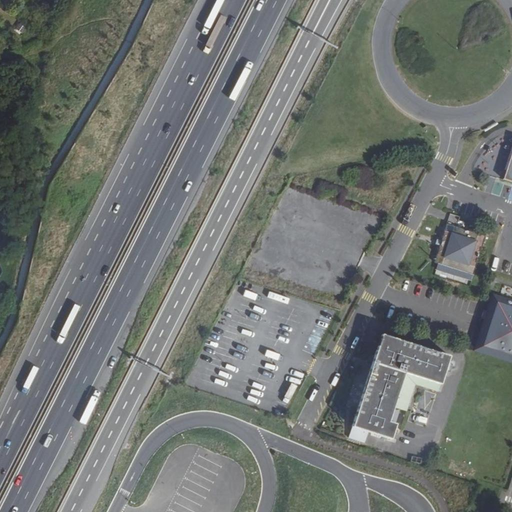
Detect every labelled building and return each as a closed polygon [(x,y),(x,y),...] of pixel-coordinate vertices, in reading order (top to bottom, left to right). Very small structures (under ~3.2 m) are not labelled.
[(20,22),(16,29),(22,34),(27,27),(20,22)] [(511,148),(502,179),(511,182),(511,148)] [(434,263),(472,275),(485,237),(484,236),(486,229),(470,224),(468,232),(446,225),(440,242),(436,241),(435,245),(439,246),(434,263)] [(511,300),(492,294),(488,306),(474,350),(473,351),(511,363),(511,300)] [(381,344),(376,347),(351,425),(391,438),(396,421),(387,419),(391,406),(406,410),(414,383),(437,390),(448,354),(426,347),(394,337),(389,340),(387,338),(385,338),(383,338),(382,339),(381,342),(381,344)]
